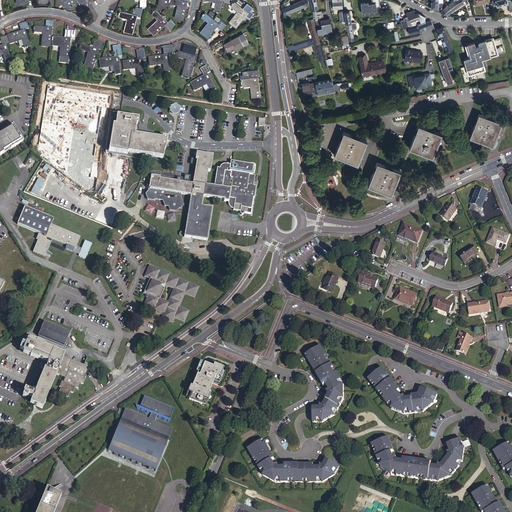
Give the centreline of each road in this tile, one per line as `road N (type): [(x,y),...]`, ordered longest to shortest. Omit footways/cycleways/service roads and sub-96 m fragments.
road 1 (tertiary): [(270,226),(257,263),(225,305),(0,473)]
road 2 (residential): [(511,391),(291,302),(267,363),(228,347)]
road 3 (tertiary): [(0,477),(198,338)]
road 4 (residential): [(0,24),(47,11),(139,41),(182,30)]
road 5 (tertiary): [(344,226),(370,224),(492,166)]
road 6 (tertiary): [(263,0),(277,132)]
road 7 (residential): [(511,263),(463,286),(394,265)]
